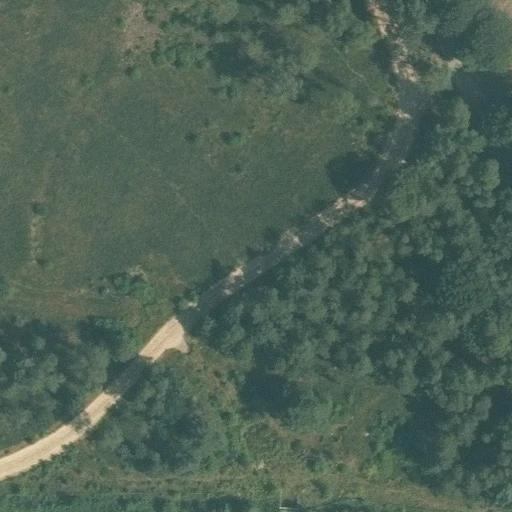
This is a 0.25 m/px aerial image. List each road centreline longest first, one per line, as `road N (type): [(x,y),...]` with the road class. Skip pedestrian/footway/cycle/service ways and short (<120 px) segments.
road 1 (track): [(0,473),(42,455),(226,284),(374,182),(401,135),(408,99),(371,0)]
road 2 (unclassified): [(511,182),(437,22)]
